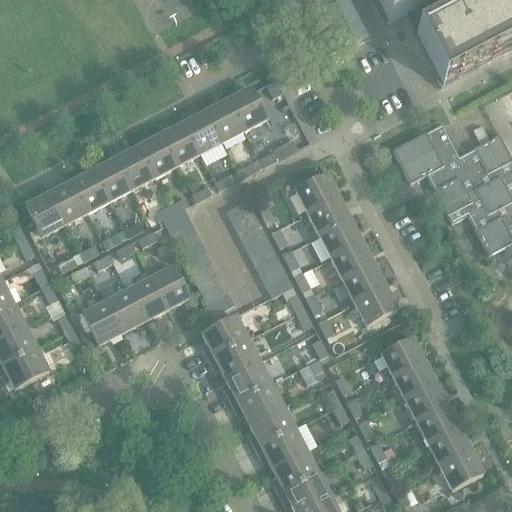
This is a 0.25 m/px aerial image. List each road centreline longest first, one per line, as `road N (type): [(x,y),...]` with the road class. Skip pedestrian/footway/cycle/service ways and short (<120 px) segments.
road 1 (residential): [(248,511),(193,405),(150,378),(75,396),(18,436),(0,432)]
road 2 (residential): [(423,287),(355,148)]
road 3 (residential): [(355,148),(305,34)]
